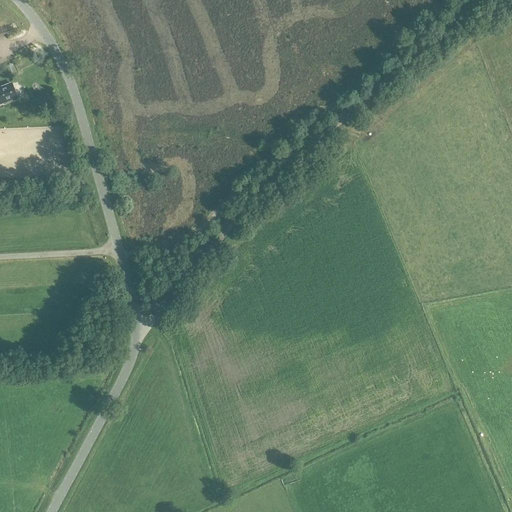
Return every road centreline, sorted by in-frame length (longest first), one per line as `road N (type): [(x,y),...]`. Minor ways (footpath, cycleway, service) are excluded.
road 1 (unclassified): [(49,511),(132,356),(136,330),(63,65),(17,0)]
road 2 (track): [(136,330),(251,201),(485,0)]
